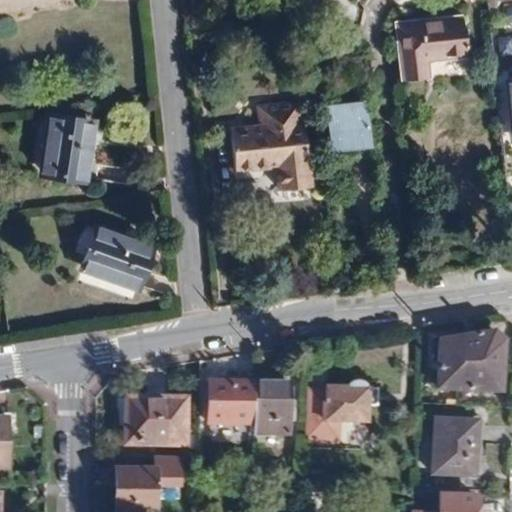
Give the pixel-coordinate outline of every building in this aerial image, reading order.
[(462,16),(396,23),(402,80),(414,79),(428,78),(426,60),(466,56),(462,16)] [(261,127),(230,130),(235,170),(276,166),(279,190),(294,189),(310,187),(303,122),(301,122),(299,102),(259,107),(261,127)] [(364,102),(325,107),(330,147),(353,144),(369,143),(364,102)] [(88,146),(92,123),(52,117),(43,172),(83,179),(88,146)] [(99,164),(97,177),(122,181),(124,168),(99,164)] [(83,267),(136,286),(149,248),(96,229),(83,267)] [(437,389),(501,392),(503,363),(504,341),(494,331),(466,336),(438,340),(437,389)] [(207,382),(207,424),(253,424),(253,400),(253,382),(231,382),(207,382)] [(253,424),(253,435),(288,436),(291,382),(269,382),(253,382),(253,400),(253,424)] [(326,388),(306,388),(305,440),(339,441),(339,421),(367,422),(368,388),(366,388),(366,386),(366,385),(365,384),(364,383),(363,383),(362,383),(361,383),(360,384),(359,385),(358,386),(358,388),(342,387),(326,387),(326,388)] [(126,398),(125,443),(184,444),(184,405),(168,405),(168,399),(148,399),(126,398)] [(0,468),(8,468),(9,419),(0,419),(0,468)] [(434,419),(432,474),(475,476),(476,446),(477,421),(434,419)] [(152,470),(179,470),(179,457),(153,457),(152,470)] [(114,470),(114,511),(135,511),(136,508),(155,508),(155,499),(179,499),(179,470),(152,470),(114,470)] [(475,511),(476,496),(440,495),(439,511),(475,511)]
